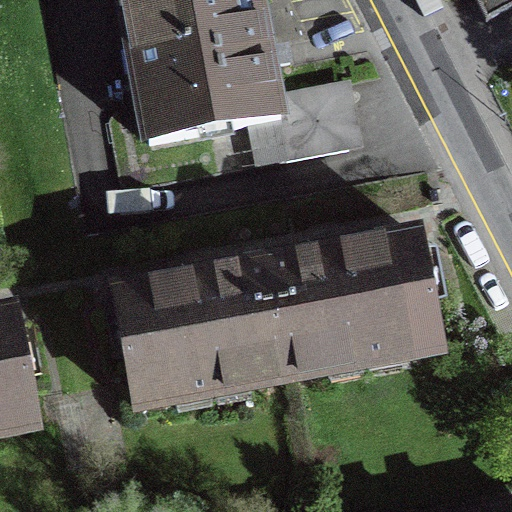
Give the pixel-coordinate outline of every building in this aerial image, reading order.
[(122,0),(126,21),(239,0),(122,0)] [(265,51),(255,0),(239,0),(126,21),(149,145),(278,121),(274,96),(265,51)] [(274,96),(278,121),(286,160),(349,149),(337,84),(274,96)] [(266,267),(288,384),(442,355),(428,284),(420,238),(350,251),(266,267)] [(288,384),(266,267),(211,277),(115,295),(137,412),(288,384)] [(0,444),(39,437),(15,314),(0,316),(0,444)]
